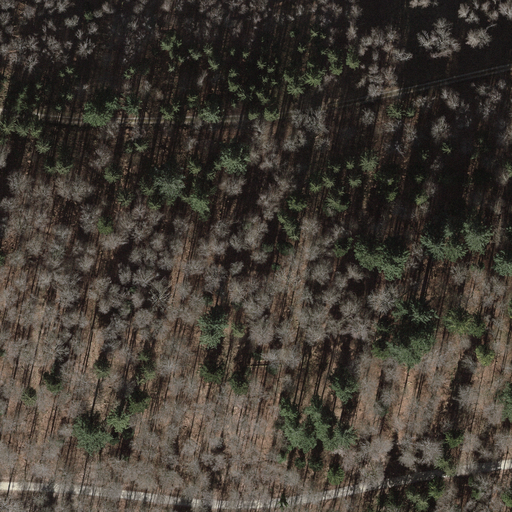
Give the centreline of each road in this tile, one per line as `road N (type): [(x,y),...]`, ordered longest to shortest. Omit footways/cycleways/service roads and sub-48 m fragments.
road 1 (track): [(0,113),(76,125),(277,117),(511,67)]
road 2 (track): [(511,463),(292,501),(0,485)]
